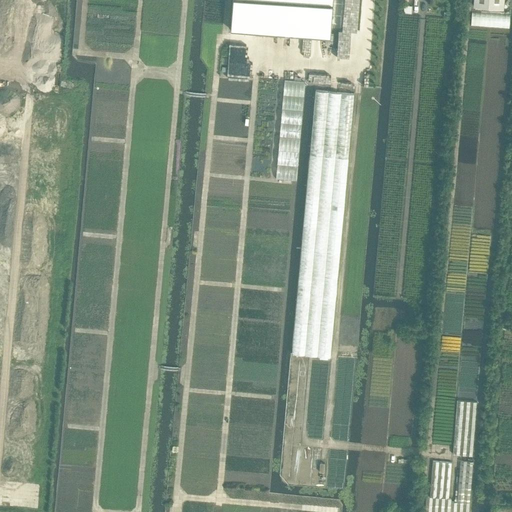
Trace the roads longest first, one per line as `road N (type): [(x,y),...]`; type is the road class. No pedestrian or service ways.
road 1 (track): [(413,511),(462,10)]
road 2 (track): [(420,445),(324,444),(358,85)]
road 3 (track): [(0,91),(58,95),(27,466)]
